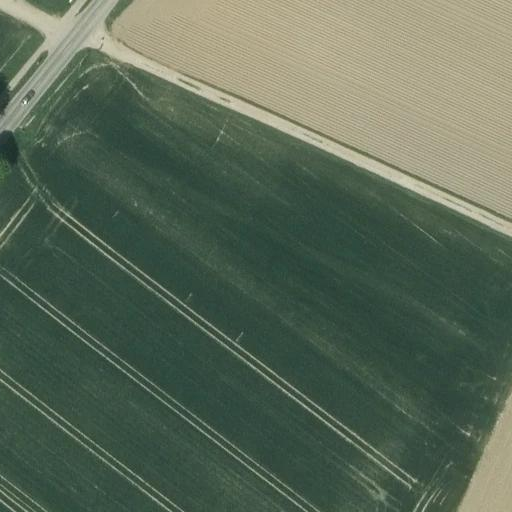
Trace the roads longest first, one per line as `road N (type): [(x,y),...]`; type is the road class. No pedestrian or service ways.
road 1 (track): [(0,2),(98,40),(511,240)]
road 2 (tertiary): [(106,0),(0,132)]
